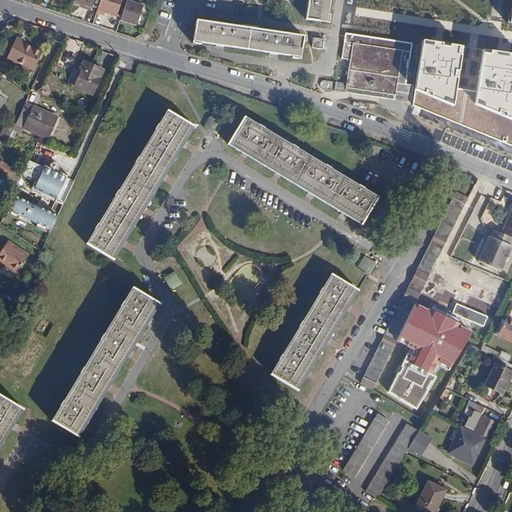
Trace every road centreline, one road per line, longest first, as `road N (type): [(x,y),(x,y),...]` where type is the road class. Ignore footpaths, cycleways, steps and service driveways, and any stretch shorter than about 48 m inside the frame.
road 1 (residential): [(441,192),(284,464),(376,511)]
road 2 (unclassified): [(274,90),(511,181)]
road 3 (unclassified): [(9,6),(165,57)]
road 4 (residential): [(274,90),(285,72),(320,70),(332,52),(340,0)]
